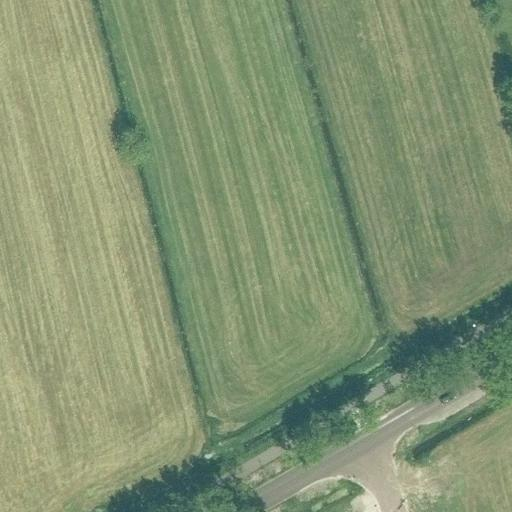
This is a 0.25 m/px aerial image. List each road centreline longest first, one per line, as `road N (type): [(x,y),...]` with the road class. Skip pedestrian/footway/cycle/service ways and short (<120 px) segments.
road 1 (tertiary): [(363,440),(511,352)]
road 2 (tertiary): [(239,511),(363,440)]
